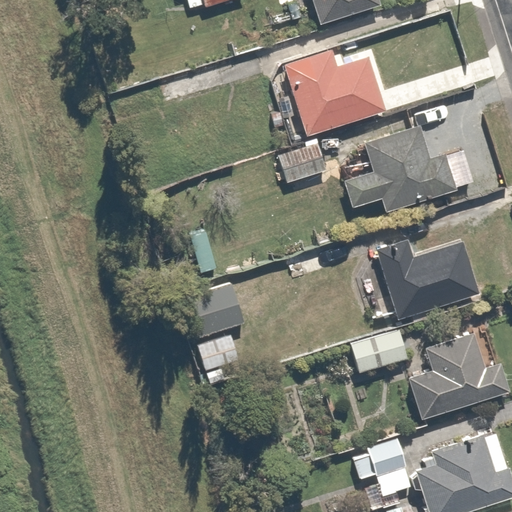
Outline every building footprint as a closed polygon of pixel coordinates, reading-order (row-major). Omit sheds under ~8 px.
[(227,9),(223,0),(177,0),(185,23),(227,9)] [(335,0),(277,0),(291,39),(362,16),(356,0),(338,0),(335,1),(335,0)] [(259,75),(250,47),(154,78),(163,107),(259,75)] [(310,60),(260,75),(282,150),(369,124),(353,68),(315,79),(310,60)] [(368,222),(436,202),(426,168),(410,173),(401,144),(343,161),(350,185),(319,194),(328,223),(365,212),(368,222)] [(294,156),(252,171),(261,195),(302,181),(294,156)] [(391,254),(357,266),(380,330),(470,298),(455,254),(398,274),(391,254)] [(215,303),(174,316),(185,348),(225,335),(215,303)] [(384,390),(400,436),(497,402),(487,374),(472,379),(457,338),(404,356),(413,380),(384,390)] [(380,341),(334,357),(343,384),(389,368),(380,341)] [(214,347),(182,358),(189,378),(221,368),(214,347)] [(309,384),(256,401),(275,458),(327,441),(309,384)] [(401,480),(410,511),(487,511),(506,506),(487,442),(411,464),(414,476),(401,480)] [(386,452),(356,461),(363,484),(393,476),(386,452)]
